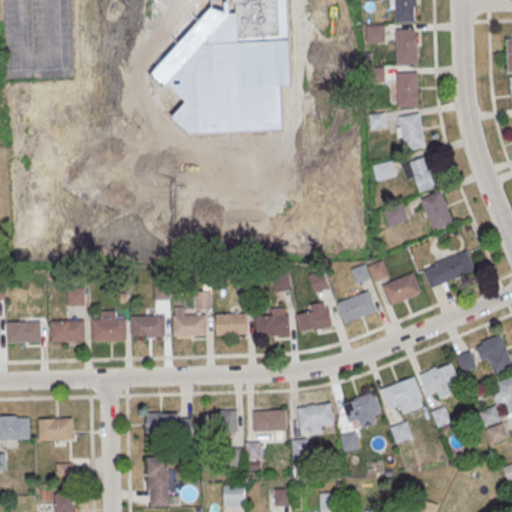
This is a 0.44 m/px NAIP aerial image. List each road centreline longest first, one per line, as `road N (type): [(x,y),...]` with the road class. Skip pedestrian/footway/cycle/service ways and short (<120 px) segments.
road 1 (residential): [(511,294),(344,362),(301,371),(0,381)]
road 2 (tertiary): [(511,244),(469,132),(458,0)]
road 3 (residential): [(112,511),(109,378)]
